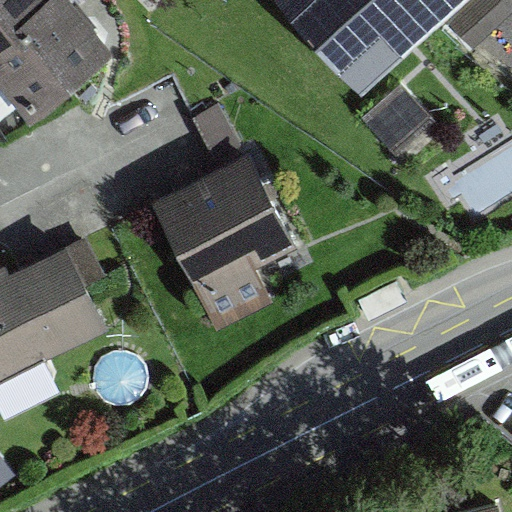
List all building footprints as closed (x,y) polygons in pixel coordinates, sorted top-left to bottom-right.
[(0,0),(0,48),(56,0),(0,0)] [(107,52),(61,0),(56,0),(0,48),(0,72),(35,113),(107,52)] [(312,0),(305,7),(375,83),(466,0),(312,0)] [(229,100),(206,108),(219,146),(243,138),(229,100)] [(254,145),(150,195),(210,321),(314,271),(254,145)] [(0,374),(117,320),(77,234),(0,269),(0,374)] [(53,360),(0,385),(0,393),(11,417),(68,390),(53,360)]
